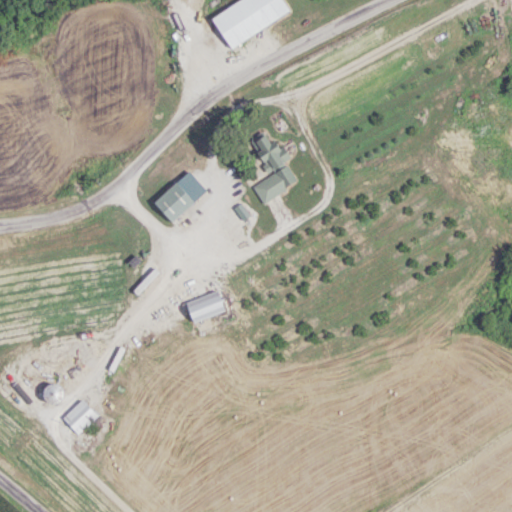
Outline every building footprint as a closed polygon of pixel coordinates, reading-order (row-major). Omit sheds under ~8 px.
[(291,11),(284,0),(239,0),(213,15),(231,46),(291,11)] [(264,202),(299,181),(286,161),(287,160),(267,126),(249,136),(272,174),(254,185),(264,202)] [(196,201),(179,181),(156,200),(173,220),(196,201)] [(229,310),(224,290),(189,299),(194,319),(229,310)] [(43,390),(50,404),(66,395),(59,381),(43,390)] [(78,433),(99,415),(84,398),(63,416),(78,433)]
